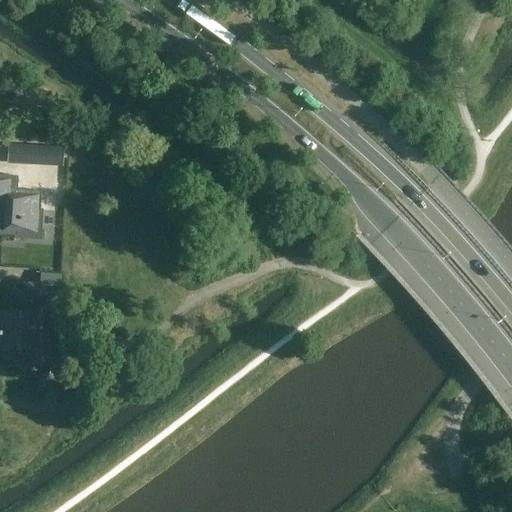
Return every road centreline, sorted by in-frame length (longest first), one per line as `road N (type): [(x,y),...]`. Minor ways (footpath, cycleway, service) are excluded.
road 1 (secondary): [(119,0),(222,73),(363,195),(511,371)]
road 2 (secondary): [(511,307),(373,158),(175,0)]
road 3 (unclassified): [(511,350),(455,415),(456,472)]
